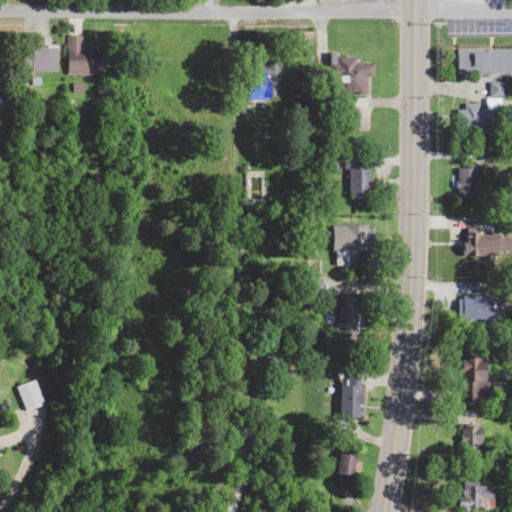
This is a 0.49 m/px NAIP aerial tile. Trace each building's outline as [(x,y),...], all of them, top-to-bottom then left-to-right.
[(99,49),(79,49),(80,35),(65,35),(65,75),(99,75),(99,49)] [(55,72),(55,47),(26,47),(26,72),(55,72)] [(511,48),(454,48),(454,72),(511,71),(511,48)] [(365,55),(327,55),(327,85),(365,85),(365,55)] [(276,95),(278,59),(248,58),(246,94),(276,95)] [(494,105),(459,105),(459,130),(494,130),(494,105)] [(368,160),(346,160),(346,196),(368,196),(368,160)] [(454,198),(475,198),(475,163),(454,163),(454,198)] [(365,224),(330,224),(330,249),(365,249),(365,224)] [(511,233),(462,231),(461,253),(511,254),(511,233)] [(335,339),(354,340),(357,295),(338,294),(335,339)] [(497,304),(492,304),(492,295),(456,295),(456,319),(497,319),(497,304)] [(490,379),(484,379),(484,367),(479,367),(479,357),(459,357),(459,403),(472,403),(472,396),(490,396),(490,379)] [(14,386),(23,409),(41,403),(32,379),(14,386)] [(338,383),(338,416),(357,416),(357,383),(338,383)] [(355,452),(333,452),(333,488),(355,488),(355,452)] [(492,508),(492,481),(458,481),(458,508),(492,508)]
